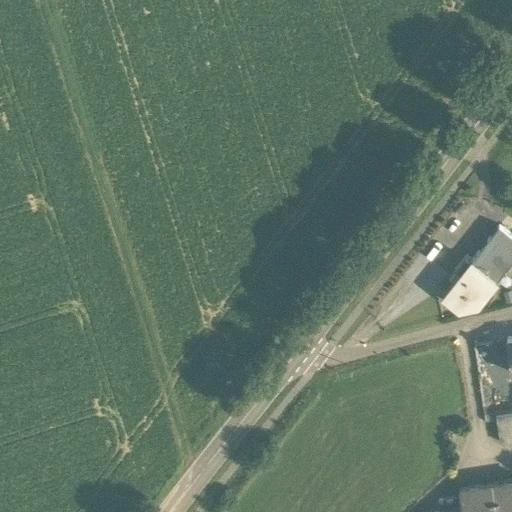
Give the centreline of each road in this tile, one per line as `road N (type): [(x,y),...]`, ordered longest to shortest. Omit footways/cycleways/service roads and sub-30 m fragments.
road 1 (track): [(43,0),(186,454),(201,471)]
road 2 (tertiary): [(295,355),(511,81)]
road 3 (tertiary): [(172,511),(295,355)]
road 4 (residential): [(295,355),(319,362),(459,329)]
road 5 (residential): [(459,329),(482,464)]
